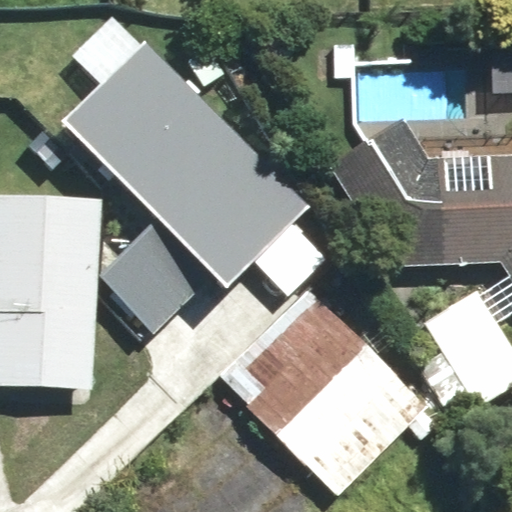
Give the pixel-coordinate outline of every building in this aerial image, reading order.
[(147,51),(115,19),(75,59),(107,91),(147,51)] [(310,210),(148,49),(147,51),(107,91),(69,129),(161,220),(102,278),(161,336),(219,278),(231,290),(310,210)] [(511,53),(495,53),(493,93),(511,94),(511,53)] [(329,166),(395,270),(505,264),(504,265),(511,277),(511,157),(432,161),(405,118),(329,166)] [(0,388),(93,393),(104,203),(0,197),(0,388)] [(429,409),(310,291),(222,379),(249,405),(246,408),(306,468),(308,466),(340,498),(429,409)] [(511,390),(511,348),(479,293),(428,323),(479,410),(511,390)]
